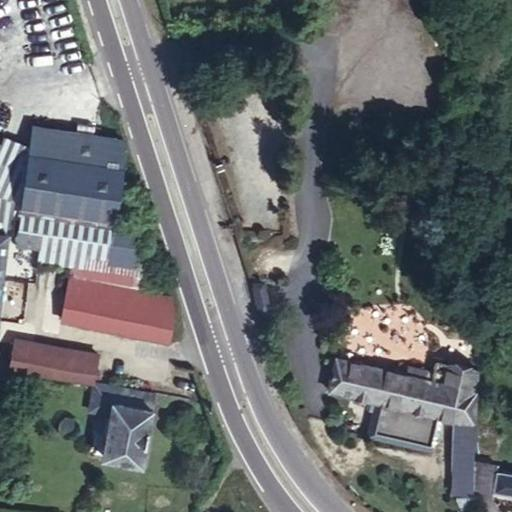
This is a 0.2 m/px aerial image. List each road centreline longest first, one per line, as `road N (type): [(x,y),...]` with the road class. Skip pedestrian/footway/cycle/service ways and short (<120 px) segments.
road 1 (primary): [(92,0),(215,365)]
road 2 (primary): [(241,352),(201,258),(121,0)]
road 3 (primary): [(337,511),(278,440),(241,352)]
road 4 (primary): [(215,365),(261,472),(296,511)]
